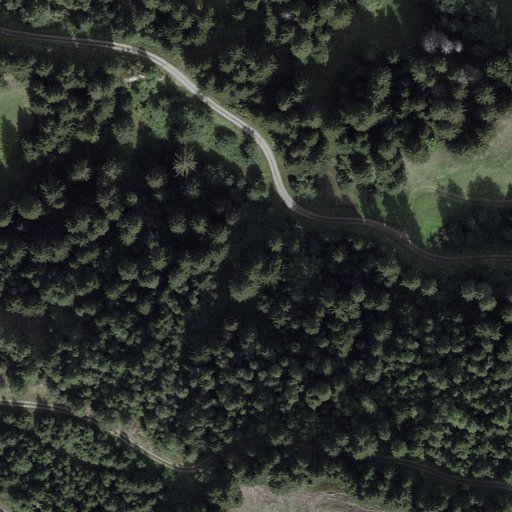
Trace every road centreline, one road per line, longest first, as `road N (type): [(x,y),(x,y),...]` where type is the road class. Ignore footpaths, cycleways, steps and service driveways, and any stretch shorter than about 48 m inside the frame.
road 1 (track): [(511,259),(444,259),(368,220),(323,218),(297,207),(250,131),(150,55),(0,31)]
road 2 (track): [(0,404),(59,411),(186,472),(212,453),(276,443),(409,462),(446,479),(511,489)]
